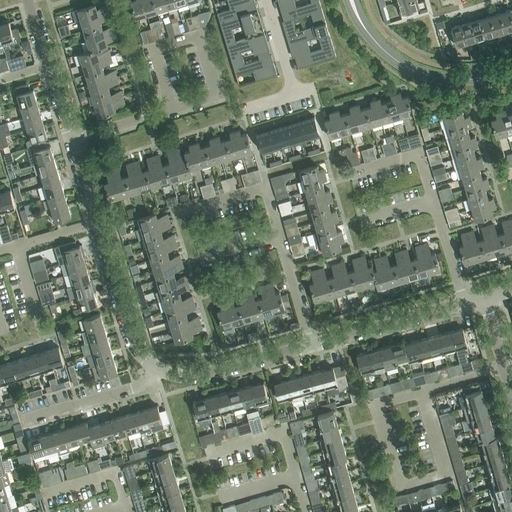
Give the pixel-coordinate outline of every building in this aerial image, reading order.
[(147,14),(142,0),(131,0),(136,17),(147,14)] [(157,11),(153,0),(142,0),(147,14),(157,11)] [(167,8),(164,0),(153,0),(157,11),(167,8)] [(227,0),(230,8),(217,12),(219,21),(248,12),(246,5),(255,2),(254,0),(227,0)] [(294,0),(277,0),(280,7),(287,4),(292,19),(311,13),(310,12),(322,9),(318,0),(310,0),(311,2),(296,6),(294,0)] [(401,0),(397,1),(400,12),(402,18),(419,13),(417,8),(424,6),(423,1),(418,3),(417,3),(416,1),(417,1),(417,0),(401,0)] [(77,9),(81,19),(109,11),(107,5),(96,8),(95,4),(77,9)] [(497,8),(498,13),(500,12),(506,31),(511,28),(511,14),(510,9),(503,11),(502,6),(497,8)] [(248,12),(219,21),(226,43),(235,41),(235,40),(231,28),(243,24),(247,37),(254,35),(252,29),(262,26),(261,21),(259,22),(258,19),(260,18),(257,9),(248,12)] [(295,27),(286,29),(291,44),(298,42),(298,41),(306,39),(307,39),(318,36),(318,35),(328,32),(326,26),(327,26),(322,9),(310,12),(311,13),(314,25),(296,30),(295,27)] [(506,31),(500,12),(498,13),(494,14),(492,9),(487,10),(489,15),(490,15),(496,34),(506,31)] [(207,10),(202,12),(197,13),(198,14),(201,23),(204,22),(207,12),(207,10)] [(110,17),(109,11),(81,19),(84,29),(101,24),(100,20),(110,17)] [(490,15),(489,15),(484,17),(482,12),(477,13),(479,18),(480,18),(486,37),(496,34),(490,15)] [(201,23),(198,14),(192,16),(195,28),(201,26),(201,23)] [(486,37),(480,18),(479,18),(474,20),(472,15),(467,16),(469,21),(471,21),(476,40),(486,37)] [(195,28),(192,16),(186,18),(189,30),(195,28)] [(471,21),(469,21),(464,23),(463,18),(458,19),(459,24),(461,24),(466,43),(476,40),(471,21)] [(20,39),(17,28),(16,27),(15,27),(16,28),(11,29),(9,21),(7,21),(7,20),(1,22),(2,23),(0,23),(0,35),(1,41),(3,44),(2,45),(4,51),(4,50),(9,49),(7,43),(20,39)] [(177,20),(171,22),(175,34),(185,31),(184,25),(179,26),(177,20)] [(453,21),(448,22),(450,30),(452,29),(454,37),(457,46),(466,43),(461,24),(459,24),(454,26),(453,21)] [(175,34),(171,22),(165,24),(169,36),(175,34)] [(87,40),(115,31),(113,25),(102,29),(101,24),(84,29),(87,40)] [(157,26),(151,28),(154,40),(160,38),(157,26)] [(154,40),(151,28),(145,30),(148,42),(154,40)] [(117,38),(115,31),(87,40),(90,50),(97,48),(107,45),(106,41),(117,38)] [(235,41),(226,43),(233,66),(244,63),(243,58),(240,49),(251,46),(254,54),(267,50),(264,41),(267,41),(264,32),(254,35),(247,37),(235,40),(235,41)] [(300,49),(293,51),(298,67),(336,56),(328,32),(318,35),(318,36),(321,47),(310,51),(307,39),(306,39),(298,41),(298,42),(300,49)] [(98,52),(97,48),(90,50),(79,53),(82,64),(110,55),(109,49),(98,52)] [(26,66),(23,55),(7,59),(10,68),(10,71),(26,66)] [(112,61),(110,55),(82,64),(86,74),(103,69),(102,64),(112,61)] [(0,61),(0,62),(0,61),(0,71),(3,70),(10,68),(7,59),(6,57),(0,58),(0,61)] [(244,63),(233,66),(236,75),(253,70),(256,80),(277,74),(273,62),(264,64),(262,57),(244,63)] [(89,84),(117,76),(115,70),(104,73),(103,69),(86,74),(89,84)] [(118,82),(117,76),(89,84),(92,94),(109,89),(108,85),(118,82)] [(33,89),(30,90),(28,83),(15,87),(20,106),(37,101),(33,89)] [(95,105),(123,96),(121,90),(110,93),(109,89),(92,94),(95,105)] [(412,113),(407,95),(402,97),(400,92),(396,93),(402,116),(412,113)] [(402,116),(396,93),(390,95),(392,100),(387,101),(392,119),(402,116)] [(125,102),(123,96),(95,105),(98,115),(115,110),(114,105),(125,102)] [(392,119),(387,101),(381,103),(380,98),(375,99),(382,122),(392,119)] [(382,122),(375,99),(370,101),(371,106),(366,107),(371,125),(382,122)] [(40,112),(37,101),(20,106),(24,117),(40,112)] [(371,125),(366,107),(361,109),(359,104),(354,105),(361,128),(371,125)] [(361,128),(354,105),(349,107),(351,112),(346,113),(351,131),(361,128)] [(511,131),(511,112),(507,114),(505,109),(500,111),(507,133),(511,131)] [(351,131),(346,113),(340,115),(339,110),(334,111),(340,134),(351,131)] [(340,134),(334,111),(329,113),(330,118),(324,119),(329,137),(340,134)] [(445,116),(448,126),(470,120),(469,115),(464,116),(462,111),(445,116)] [(507,133),(500,111),(495,112),(497,117),(491,119),(496,136),(507,133)] [(43,124),(40,112),(24,117),(27,129),(43,124)] [(314,116),(304,119),(310,139),(320,136),(314,116)] [(304,119),(295,122),(301,142),(310,139),(304,119)] [(471,124),(470,120),(448,126),(451,136),(468,131),(467,126),(471,124)] [(295,122),(285,125),(291,145),(301,142),(295,122)] [(27,139),(26,141),(28,147),(32,145),(46,141),(44,137),(47,136),(43,124),(27,129),(30,138),(27,139)] [(285,125),(276,128),(282,148),(291,145),(285,125)] [(276,128),(266,131),(272,151),(282,148),(276,128)] [(239,129),(234,131),(241,153),(252,150),(246,133),(241,134),(239,129)] [(241,153),(234,131),(230,132),(231,137),(226,139),(231,156),(241,153)] [(266,131),(256,134),(262,154),(272,151),(266,131)] [(360,133),(362,140),(370,138),(368,131),(360,133)] [(451,136),(445,138),(448,148),(454,147),(476,140),(475,135),(470,137),(468,131),(451,136)] [(422,145),(418,133),(408,136),(411,148),(422,145)] [(231,156),(226,139),(220,140),(219,136),(214,137),(221,159),(231,156)] [(411,148),(408,136),(402,138),(405,150),(411,148)] [(221,159),(214,137),(209,138),(211,143),(205,145),(210,163),(221,159)] [(394,140),(388,142),(391,154),(397,152),(394,140)] [(478,145),(476,140),(454,147),(457,157),(474,152),(473,146),(478,145)] [(210,163),(205,145),(200,147),(199,142),(193,143),(200,166),(210,163)] [(391,154),(388,142),(381,144),(385,156),(391,154)] [(200,166),(193,143),(189,145),(190,149),(185,151),(186,157),(192,174),(190,169),(200,166)] [(34,150),(35,155),(29,157),(31,164),(37,162),(54,157),(50,145),(34,150)] [(425,148),(427,155),(439,151),(437,145),(425,148)] [(373,146),(367,148),(370,160),(377,158),(373,146)] [(192,174),(186,157),(182,158),(179,148),(173,149),(181,178),(192,174)] [(370,160),(367,148),(361,150),(364,162),(370,160)] [(181,178),(173,149),(167,151),(170,162),(166,163),(171,181),(181,178)] [(357,151),(352,152),(346,154),(350,166),(360,163),(357,151)] [(443,162),(439,151),(427,155),(429,161),(429,160),(431,166),(443,162)] [(476,157),(474,152),(457,157),(460,167),(482,161),(481,156),(476,157)] [(171,181),(166,163),(162,164),(159,154),(153,156),(161,184),(171,181)] [(161,184),(153,156),(147,157),(150,168),(146,169),(151,187),(161,184)] [(57,169),(54,157),(37,162),(41,174),(57,169)] [(151,187),(146,169),(141,170),(138,160),(132,162),(141,190),(151,187)] [(484,166),(482,161),(460,167),(463,178),(480,172),(479,167),(484,166)] [(141,190),(132,162),(126,164),(129,174),(125,175),(131,193),(141,190)] [(317,165),(300,170),(303,180),(325,174),(324,169),(319,170),(317,165)] [(432,169),(434,175),(445,171),(444,165),(432,169)] [(131,193),(125,175),(121,177),(118,166),(112,168),(120,196),(131,193)] [(120,196),(112,168),(106,170),(109,180),(104,182),(110,199),(120,196)] [(60,180),(57,169),(41,174),(44,185),(60,180)] [(258,169),(247,172),(250,184),(262,181),(258,169)] [(447,177),(445,171),(434,175),(435,181),(447,177)] [(250,184),(247,172),(241,174),(245,186),(250,184)] [(482,178),(480,172),(463,178),(466,188),(488,181),(487,176),(482,178)] [(270,177),(271,180),(274,189),(286,185),(282,174),(270,177)] [(325,174),(303,180),(306,190),(323,185),(322,180),(327,178),(325,174)] [(233,176),(226,178),(230,190),(236,188),(233,176)] [(230,190),(226,178),(221,180),(221,181),(217,182),(217,185),(220,193),(230,190)] [(64,192),(60,180),(44,185),(48,197),(64,192)] [(490,186),(488,181),(466,188),(469,198),(486,193),(485,187),(490,186)] [(220,193),(217,185),(213,186),(212,182),(206,184),(209,196),(220,193)] [(209,196),(206,184),(200,186),(203,198),(209,196)] [(289,195),(286,185),(274,189),(277,199),(289,195)] [(309,201),(331,194),(330,189),(325,191),(323,185),(306,190),(309,201)] [(438,189),(440,195),(452,192),(450,186),(438,189)] [(10,190),(0,192),(0,198),(3,209),(15,206),(10,190)] [(67,203),(64,192),(48,197),(51,208),(67,203)] [(454,198),(452,192),(440,195),(442,201),(454,198)] [(488,198),(486,193),(469,198),(472,208),(494,202),(493,197),(488,198)] [(332,199),(331,194),(309,201),(312,211),(329,206),(328,200),(332,199)] [(166,199),(168,205),(178,202),(176,195),(166,199)] [(278,203),(280,209),(292,205),(290,199),(278,203)] [(496,207),(494,202),(472,208),(475,219),(492,214),(491,208),(496,207)] [(71,215),(67,203),(51,208),(55,220),(71,215)] [(293,211),(292,205),(280,209),(281,215),(293,211)] [(331,211),(329,206),(312,211),(315,221),(337,215),(336,210),(331,211)] [(456,206),(444,210),(446,216),(458,212),(456,206)] [(141,228),(169,220),(167,213),(157,217),(155,212),(138,218),(141,228)] [(460,218),(458,212),(446,216),(448,222),(460,218)] [(338,220),(337,215),(315,221),(318,232),(335,227),(334,221),(338,220)] [(511,248),(511,233),(511,234),(508,219),(502,221),(505,231),(501,232),(506,250),(511,248)] [(169,220),(141,228),(144,238),(162,233),(161,229),(160,227),(164,226),(165,227),(171,226),(169,220)] [(296,220),(284,223),(286,230),(298,226),(296,220)] [(506,250),(501,232),(497,234),(494,223),(488,225),(492,240),(496,253),(506,250)] [(0,231),(3,242),(12,239),(10,234),(7,224),(0,225),(0,231)] [(496,253),(492,240),(488,225),(481,227),(485,237),(480,239),(485,253),(486,256),(496,253)] [(299,232),(298,226),(286,230),(287,236),(299,232)] [(337,232),(335,227),(318,232),(313,233),(316,242),(320,241),(320,242),(343,235),(341,230),(337,232)] [(485,253),(480,239),(476,240),(473,229),(467,231),(471,246),(475,259),(486,256),(485,253)] [(475,259),(471,246),(467,231),(461,233),(464,244),(460,245),(465,262),(475,259)] [(147,249),(175,240),(174,234),(163,237),(162,233),(144,238),(147,249)] [(344,240),(343,235),(320,242),(323,252),(341,247),(339,241),(344,240)] [(177,246),(175,240),(147,249),(151,259),(168,254),(167,249),(177,246)] [(290,244),(292,250),(304,247),(302,240),(290,244)] [(428,242),(421,244),(425,259),(430,272),(440,269),(435,252),(431,253),(428,242)] [(418,256),(414,258),(419,272),(419,275),(430,272),(425,259),(421,244),(415,246),(417,252),(419,252),(420,256),(418,256)] [(83,257),(80,245),(63,249),(67,261),(83,257)] [(305,253),(304,247),(292,250),(293,256),(305,253)] [(407,248),(401,250),(405,265),(409,278),(419,275),(419,272),(414,258),(410,259),(409,259),(407,255),(409,255),(407,248)] [(398,262),(394,264),(398,278),(399,281),(409,278),(405,265),(401,250),(395,252),(397,258),(398,258),(399,262),(398,262)] [(168,254),(151,259),(154,269),(182,260),(180,254),(174,256),(174,258),(170,259),(169,258),(168,254)] [(398,278),(394,264),(389,265),(386,254),(380,256),(384,271),(389,284),(399,281),(398,278)] [(364,255),(358,257),(363,271),(367,285),(377,282),(378,287),(379,287),(373,269),(372,264),(367,266),(366,266),(365,262),(366,261),(364,255)] [(377,268),(373,269),(379,287),(389,284),(384,271),(380,256),(374,258),(376,264),(377,264),(379,268),(377,268)] [(87,268),(83,257),(67,261),(70,273),(87,268)] [(367,285),(363,271),(358,257),(352,259),(355,269),(351,270),(356,288),(367,285)] [(43,258),(30,262),(31,267),(44,263),(43,258)] [(182,260),(154,269),(149,270),(152,281),(157,279),(174,274),(173,270),(183,266),(182,260)] [(344,261),(338,263),(342,277),(346,291),(356,288),(355,285),(351,270),(347,272),(345,272),(344,268),(346,267),(344,261)] [(33,272),(46,268),(44,263),(31,267),(33,272)] [(346,291),(342,277),(338,263),(332,265),(335,275),(330,276),(334,291),(335,294),(346,291)] [(334,291),(330,276),(326,278),(323,267),(317,269),(321,283),(326,297),(335,294),(334,291)] [(47,273),(46,268),(33,272),(34,277),(47,273)] [(90,280),(87,268),(70,273),(74,284),(90,280)] [(314,281),(310,282),(315,300),(326,297),(321,283),(317,269),(311,270),(313,277),(314,276),(316,281),(314,281)] [(49,278),(47,273),(34,277),(36,282),(49,278)] [(174,274),(157,279),(160,290),(188,281),(186,275),(180,277),(180,278),(176,280),(175,278),(174,274)] [(93,291),(90,280),(74,284),(77,296),(93,291)] [(36,285),(38,290),(51,286),(50,281),(36,285)] [(188,281),(160,290),(156,291),(159,301),(163,300),(180,294),(179,290),(190,287),(188,281)] [(285,309),(281,295),(279,291),(275,293),(272,282),(266,284),(274,312),(285,309)] [(263,296),(259,297),(264,315),(265,319),(276,316),(274,312),(266,284),(260,286),(262,292),(263,291),(264,296),(263,296)] [(53,291),(51,286),(38,290),(39,295),(53,291)] [(264,315),(259,297),(255,299),(251,288),(245,290),(254,318),(264,315)] [(254,318),(245,290),(239,292),(242,302),(238,303),(244,321),(254,318)] [(54,296),(53,291),(39,295),(41,300),(54,296)] [(97,303),(93,291),(77,296),(81,308),(97,303)] [(166,310),(194,301),(192,295),(182,298),(180,294),(163,300),(166,310)] [(231,294),(225,296),(233,324),(244,321),(238,303),(234,305),(233,305),(231,301),(233,300),(231,294)] [(55,301),(54,296),(41,300),(42,305),(55,301)] [(233,324),(225,296),(219,298),(222,308),(217,309),(223,327),(233,324)] [(194,301),(166,310),(169,320),(187,315),(185,311),(185,309),(189,308),(190,309),(196,307),(194,301)] [(84,317),(87,330),(103,325),(100,313),(84,317)] [(172,330),(200,322),(198,316),(188,319),(187,315),(169,320),(172,330)] [(202,328),(200,322),(172,330),(175,341),(193,335),(192,331),(202,328)] [(107,336),(103,325),(87,330),(91,341),(107,336)] [(463,327),(450,331),(455,347),(459,363),(468,361),(465,352),(469,351),(467,345),(463,327)] [(254,331),(247,333),(249,341),(256,339),(254,331)] [(455,347),(450,331),(439,334),(444,351),(445,351),(445,350),(455,347)] [(439,334),(427,337),(432,353),(442,351),(442,352),(444,351),(439,334)] [(110,348),(107,336),(91,341),(94,353),(110,348)] [(432,353),(427,337),(416,340),(420,358),(423,357),(422,356),(432,353)] [(416,340),(404,343),(404,344),(409,360),(418,357),(419,358),(420,358),(416,340)] [(404,341),(392,344),(396,361),(397,363),(409,360),(404,344),(404,343),(404,341)] [(396,361),(392,344),(380,348),(386,370),(398,366),(397,363),(396,361)] [(59,346),(47,350),(52,366),(64,362),(59,346)] [(114,359),(110,348),(94,353),(98,364),(114,359)] [(386,370),(380,348),(368,351),(374,373),(386,370)] [(52,366),(47,350),(35,354),(40,370),(52,366)] [(374,373),(368,351),(356,354),(362,376),(374,373)] [(40,370),(35,354),(24,357),(29,374),(40,370)] [(29,374),(24,357),(12,361),(18,377),(29,374)] [(114,359),(98,364),(93,366),(96,378),(117,371),(114,359)] [(468,361),(459,363),(462,372),(474,368),(472,359),(468,361)] [(18,377),(12,361),(1,365),(6,381),(18,377)] [(333,366),(321,370),(325,386),(335,383),(335,384),(338,383),(333,366)] [(447,366),(436,370),(438,379),(450,375),(447,366)] [(325,386),(321,370),(309,373),(314,390),(316,389),(325,386)] [(438,379),(436,370),(424,373),(427,382),(438,379)] [(79,383),(75,371),(70,372),(74,384),(79,383)] [(314,390),(309,373),(298,376),(302,392),(312,389),(312,390),(314,390)] [(427,382),(424,373),(413,376),(416,385),(427,382)] [(302,392),(298,376),(286,379),(290,396),(291,396),(292,401),(304,398),(302,392)] [(290,396),(286,379),(274,383),(278,399),(289,396),(289,397),(290,396)] [(263,381),(251,385),(256,402),(258,405),(271,402),(270,397),(268,398),(263,381)] [(256,402),(251,385),(239,388),(244,404),(254,401),(254,402),(256,402)] [(366,390),(369,398),(381,395),(378,386),(366,390)] [(244,404),(239,388),(228,391),(233,408),(235,408),(234,407),(244,404)] [(465,395),(460,396),(464,407),(468,406),(485,401),(481,389),(465,394),(465,395)] [(233,408),(228,391),(216,394),(221,411),(231,408),(231,409),(233,408)] [(221,411),(216,394),(205,397),(210,414),(212,414),(211,413),(221,411)] [(210,414),(205,397),(193,401),(197,417),(207,414),(208,415),(210,414)] [(436,402),(439,414),(448,412),(447,409),(449,407),(448,401),(445,400),(436,402)] [(468,406),(464,407),(467,419),(472,417),(488,413),(485,401),(468,406)] [(331,407),(330,402),(318,405),(319,411),(331,407)] [(169,422),(165,409),(159,411),(157,405),(146,409),(152,429),(152,431),(164,427),(163,424),(169,422)] [(319,411),(318,405),(311,407),(307,408),(308,414),(313,412),(319,411)] [(152,429),(146,409),(134,412),(139,428),(140,433),(152,429)] [(277,412),(280,422),(290,419),(288,413),(286,414),(285,410),(277,412)] [(337,422),(334,410),(317,414),(320,425),(319,425),(320,427),(337,422)] [(139,428),(134,412),(122,416),(127,432),(139,428)] [(451,423),(448,412),(439,414),(443,426),(451,423)] [(472,417),(467,419),(470,430),(475,429),(492,424),(488,413),(472,417)] [(260,415),(248,418),(249,421),(251,430),(252,433),(264,430),(263,427),(260,418),(260,415)] [(127,432),(122,416),(111,419),(116,435),(127,432)] [(116,435),(111,419),(99,423),(104,439),(116,435)] [(289,422),(293,434),(302,432),(301,428),(304,427),(302,419),(289,422)] [(91,438),(88,426),(87,421),(75,425),(80,441),(91,438)] [(249,421),(237,424),(240,433),(251,430),(249,421)] [(340,434),(337,422),(320,427),(320,429),(321,429),(324,438),(340,434)] [(88,426),(91,438),(92,442),(94,448),(106,444),(104,439),(99,423),(88,426)] [(455,435),(451,423),(443,426),(446,437),(455,435)] [(495,435),(492,424),(475,429),(475,431),(476,431),(479,441),(482,440),(481,439),(495,436),(495,435)] [(80,441),(75,425),(63,428),(70,450),(81,447),(79,441),(80,441)] [(70,450),(63,428),(52,432),(58,454),(70,450)] [(217,440),(220,439),(228,437),(226,428),(214,431),(217,440)] [(214,431),(198,436),(201,445),(214,441),(217,440),(214,431)] [(15,434),(18,442),(25,439),(23,432),(15,434)] [(58,454),(52,432),(40,435),(45,451),(47,457),(58,454)] [(305,444),(302,432),(293,434),(296,446),(305,444)] [(343,445),(340,434),(324,438),(320,439),(323,451),(343,445)] [(45,451),(40,435),(28,439),(33,455),(45,451)] [(497,435),(495,435),(495,436),(481,439),(482,440),(484,450),(483,450),(484,452),(501,447),(497,435)] [(28,448),(25,439),(18,442),(21,451),(28,448)] [(308,455),(305,444),(296,446),(299,457),(308,455)] [(347,457),(343,445),(323,451),(326,462),(328,462),(330,461),(344,457),(344,458),(347,457)] [(504,458),(501,447),(484,452),(485,454),(486,453),(488,463),(504,458)] [(172,465),(168,453),(148,459),(152,471),(172,465)] [(311,467),(308,455),(299,457),(302,469),(311,467)] [(347,469),(344,458),(344,457),(330,461),(328,462),(331,472),(329,472),(330,474),(347,469)] [(7,458),(2,459),(0,459),(0,472),(1,472),(7,471),(11,469),(7,458)] [(97,458),(92,460),(95,470),(101,469),(97,458)] [(465,470),(461,458),(453,460),(456,472),(465,470)] [(508,470),(504,458),(488,463),(491,473),(490,473),(491,475),(508,470)] [(95,470),(92,460),(87,461),(90,472),(95,470)] [(84,462),(79,464),(82,474),(87,473),(84,462)] [(82,474),(79,464),(74,465),(77,476),(82,474)] [(123,466),(127,479),(136,476),(132,464),(123,466)] [(77,476),(74,465),(69,467),(72,477),(77,476)] [(176,476),(172,465),(152,471),(155,482),(176,476)] [(72,477),(69,467),(64,468),(67,479),(72,477)] [(314,478),(311,467),(302,469),(306,481),(314,478)] [(64,480),(61,469),(56,471),(59,481),(64,480)] [(351,481),(347,469),(330,474),(331,476),(332,476),(334,485),(351,481)] [(468,481),(465,470),(456,472),(459,484),(464,482),(468,481)] [(511,481),(508,470),(491,475),(491,477),(492,476),(494,480),(488,482),(490,487),(511,481)] [(11,482),(7,471),(1,472),(0,472),(0,485),(5,484),(11,482)] [(59,481),(56,471),(51,472),(54,483),(59,481)] [(54,483),(51,472),(46,474),(50,484),(54,483)] [(50,484),(46,474),(41,475),(44,486),(50,484)] [(139,487),(136,476),(127,479),(130,490),(139,487)] [(179,487),(176,476),(155,482),(158,494),(179,487)] [(318,490),(314,478),(306,481),(309,492),(318,490)] [(354,492),(351,481),(334,485),(337,495),(336,495),(336,497),(354,492)] [(511,493),(511,484),(511,481),(490,487),(489,487),(493,499),(511,493)] [(464,482),(459,484),(463,495),(467,494),(464,482)] [(0,497),(8,495),(5,484),(0,485),(0,497)] [(143,499),(139,487),(130,490),(134,501),(143,499)] [(183,500),(179,487),(158,494),(161,503),(166,502),(166,504),(183,500)] [(281,491),(269,494),(272,503),(284,500),(281,491)] [(412,491),(406,493),(409,502),(413,501),(415,501),(412,491)] [(357,504),(354,492),(336,497),(337,499),(338,499),(341,508),(357,504)] [(511,511),(511,493),(493,499),(496,511),(511,511)] [(272,503),(269,494),(257,497),(260,506),(272,503)] [(471,506),(467,494),(463,495),(466,507),(471,506)] [(0,510),(12,507),(8,495),(0,497),(0,510)] [(46,509),(45,504),(43,497),(32,501),(33,505),(39,506),(41,510),(46,509)] [(260,506),(257,497),(246,501),(249,510),(260,506)] [(146,510),(143,499),(134,501),(137,511),(141,511),(149,510),(146,510)] [(24,501),(26,511),(32,510),(30,500),(24,501)] [(182,511),(186,511),(183,500),(166,504),(168,511),(182,511)] [(462,511),(462,510),(460,503),(449,506),(449,505),(447,506),(449,511),(462,511)]
